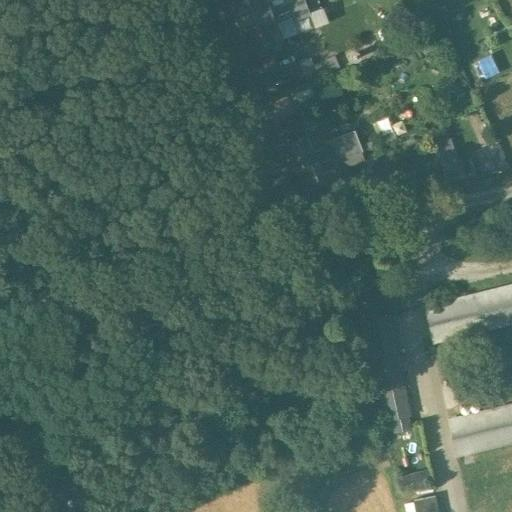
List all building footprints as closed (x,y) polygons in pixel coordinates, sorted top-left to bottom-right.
[(227,0),(236,23),(271,10),(266,0),(227,0)] [(266,0),(271,10),(296,0),(266,0)] [(302,0),(296,0),(271,10),(274,17),(305,6),(302,0)] [(326,6),(311,11),(316,27),(331,22),(326,6)] [(271,10),(236,23),(248,53),(282,40),(274,17),(271,10)] [(306,80),(340,65),(334,51),(300,66),(306,80)] [(318,133),(284,146),(296,176),(330,163),(327,155),(318,133)] [(436,142),(425,145),(430,166),(441,163),(436,142)] [(358,143),(327,155),(330,163),(361,151),(358,143)] [(490,171),(507,164),(499,144),(482,151),(490,171)] [(361,151),(330,163),(333,171),(364,159),(361,151)] [(330,163),(296,176),(307,206),(309,205),(341,193),(333,171),(330,163)] [(511,284),(426,305),(436,344),(511,324),(511,284)] [(415,427),(391,313),(360,320),(384,433),(415,427)] [(455,454),(511,440),(511,399),(446,415),(455,454)] [(405,499),(406,511),(439,511),(437,495),(405,499)]
